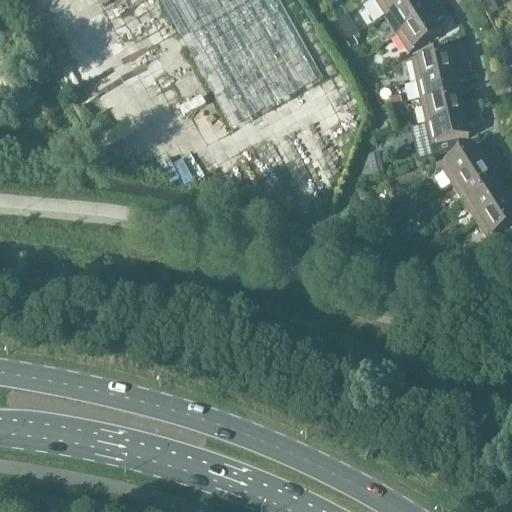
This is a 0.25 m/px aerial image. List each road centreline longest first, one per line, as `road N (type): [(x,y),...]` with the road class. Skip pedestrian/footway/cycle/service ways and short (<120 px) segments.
road 1 (secondary): [(399,511),(235,431),(0,373)]
road 2 (secondary): [(0,433),(217,482),(282,511)]
